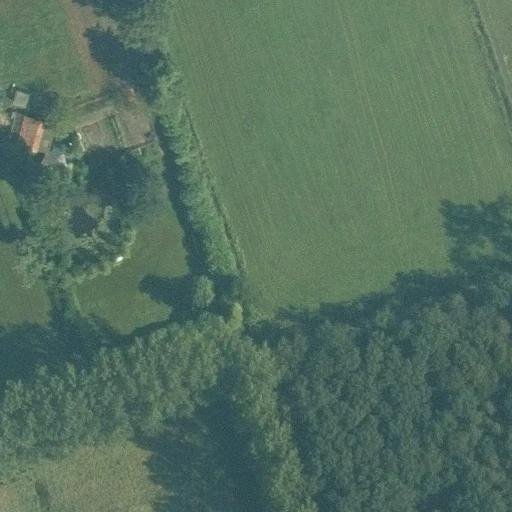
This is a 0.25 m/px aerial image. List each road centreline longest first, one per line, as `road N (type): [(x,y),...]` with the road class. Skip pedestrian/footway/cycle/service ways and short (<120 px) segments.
road 1 (unclassified): [(0,439),(229,365)]
road 2 (track): [(243,360),(293,511)]
